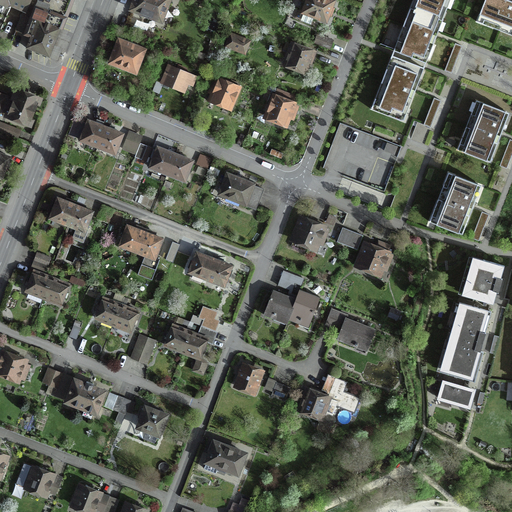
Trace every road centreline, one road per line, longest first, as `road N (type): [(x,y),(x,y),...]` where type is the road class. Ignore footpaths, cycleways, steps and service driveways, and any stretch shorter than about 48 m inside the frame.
road 1 (residential): [(299,184),(68,89)]
road 2 (residential): [(35,173),(263,261)]
road 3 (residential): [(299,184),(399,224),(511,255)]
road 4 (residential): [(0,327),(205,406)]
road 5 (residential): [(299,184),(371,0)]
road 6 (residential): [(0,434),(172,499)]
road 7 (residential): [(205,406),(263,261)]
